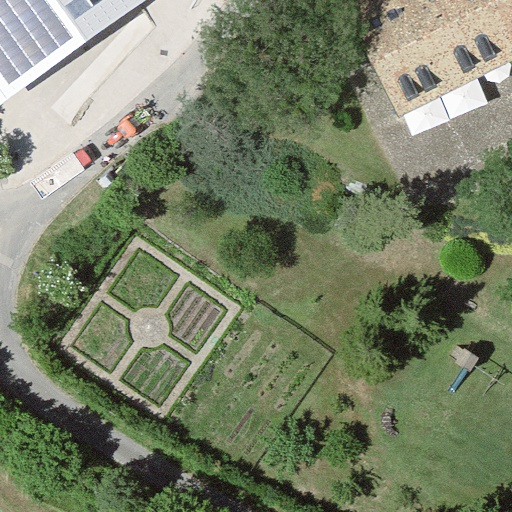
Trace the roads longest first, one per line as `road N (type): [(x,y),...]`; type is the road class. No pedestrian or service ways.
road 1 (unclassified): [(250,0),(148,114),(21,202)]
road 2 (unclassified): [(223,511),(154,475),(0,360)]
